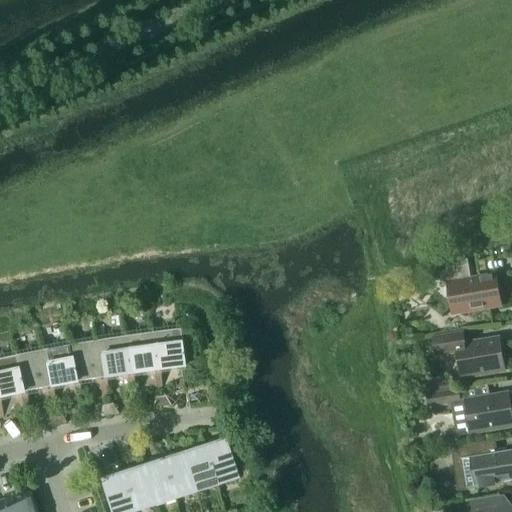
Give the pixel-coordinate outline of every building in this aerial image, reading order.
[(468,260),(441,273),(443,286),(449,285),(453,314),(501,306),(496,276),(471,280),(468,260)] [(162,391),(167,369),(184,367),(179,330),(152,333),(159,391),(162,391)] [(463,331),(434,336),(437,357),(459,353),(463,378),(504,371),(498,338),(465,344),(463,331)] [(156,391),(159,391),(152,333),(124,337),(132,395),(136,394),(140,372),(146,372),(156,391)] [(132,395),(124,337),(97,341),(106,399),(109,398),(113,376),(119,376),(129,395),(132,395)] [(103,399),(106,399),(97,341),(69,346),(79,403),(83,403),(86,381),(92,380),(103,399)] [(79,403),(69,346),(42,351),(53,408),(56,407),(60,385),(65,384),(76,404),(79,403)] [(50,409),(53,408),(42,351),(15,356),(27,413),(30,413),(33,391),(39,389),(50,409)] [(27,413),(15,356),(0,359),(0,416),(1,419),(4,418),(6,396),(12,395),(23,414),(27,413)] [(452,378),(428,381),(429,391),(454,387),(452,378)] [(429,407),(461,402),(459,389),(427,394),(429,407)] [(467,400),(473,434),(511,426),(511,418),(508,394),(467,400)] [(165,396),(160,397),(161,409),(171,407),(165,396)] [(161,409),(160,397),(155,398),(151,410),(161,409)] [(112,404),(107,405),(108,416),(118,415),(112,404)] [(108,416),(107,405),(101,406),(99,418),(108,416)] [(59,413),(54,414),(56,425),(66,423),(59,413)] [(56,425),(54,414),(49,415),(47,427),(56,425)] [(223,440),(203,447),(214,482),(236,475),(224,438),(222,439),(223,440)] [(474,445),(460,447),(467,488),(511,480),(511,450),(476,457),(474,445)] [(214,482),(203,447),(182,453),(194,489),(214,482)] [(182,453),(162,460),(173,496),(194,489),(182,453)] [(173,496),(162,460),(141,467),(153,502),(173,496)] [(141,467),(121,473),(132,509),(153,502),(141,467)] [(109,511),(123,511),(132,509),(121,473),(101,480),(100,478),(99,479),(109,511)] [(5,499),(0,500),(0,511),(28,511),(21,489),(3,495),(5,499)] [(511,511),(511,507),(502,510),(500,496),(467,501),(468,511),(511,511)]
